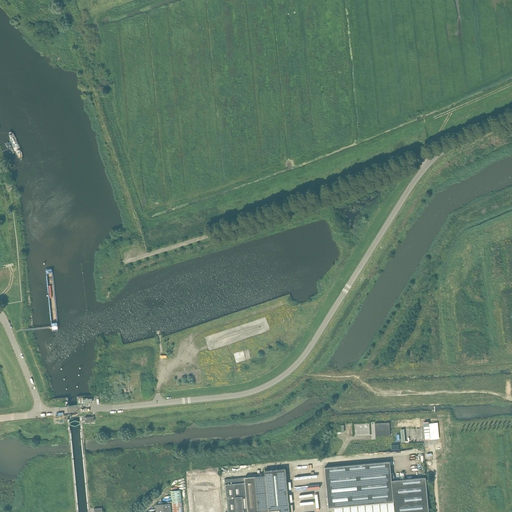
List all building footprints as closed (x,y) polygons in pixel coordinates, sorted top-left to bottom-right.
[(26,191),(26,190),(20,171),(19,170),(18,170),(17,170),(16,170),(16,171),(16,172),(21,191),(22,192),(22,193),(23,193),(24,193),(25,193),(25,192),(26,191)] [(425,440),(429,439),(436,439),(435,436),(438,435),(437,423),(428,424),(428,422),(424,422),(425,440)] [(379,436),(390,436),(390,423),(376,423),(376,429),(379,429),(379,436)] [(328,508),(333,507),(333,511),(428,511),(425,477),(391,481),(389,461),(324,467),(328,508)] [(227,511),(247,511),(247,507),(257,507),(258,511),(279,510),(278,511),(289,511),(285,469),(280,469),(264,471),(265,481),(225,484),(227,511)] [(222,511),(220,489),(193,491),(194,511),(222,511)] [(182,511),(180,490),(170,491),(172,511),(182,511)] [(155,505),(155,511),(170,511),(170,503),(155,505)]
